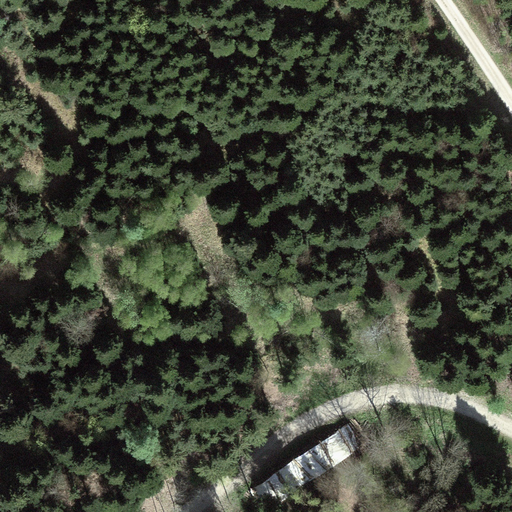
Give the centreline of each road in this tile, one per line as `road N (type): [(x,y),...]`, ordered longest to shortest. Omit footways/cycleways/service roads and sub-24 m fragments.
road 1 (track): [(511,428),(410,395),(354,403),(296,429),(190,511)]
road 2 (track): [(444,0),(511,101)]
